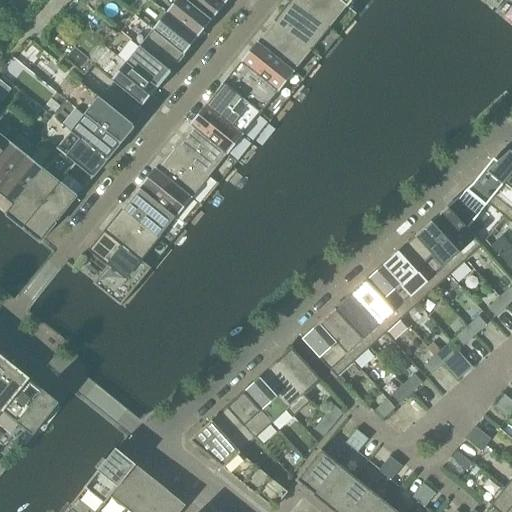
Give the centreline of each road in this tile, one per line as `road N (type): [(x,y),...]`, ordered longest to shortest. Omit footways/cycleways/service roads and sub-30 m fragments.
road 1 (residential): [(154,443),(505,130),(511,135)]
road 2 (residential): [(267,0),(4,324)]
road 3 (residential): [(154,443),(4,324)]
